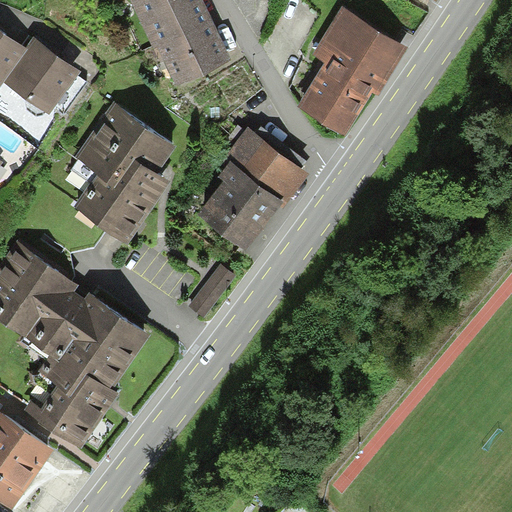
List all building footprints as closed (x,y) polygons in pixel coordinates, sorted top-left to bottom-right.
[(135,0),(155,42),(159,40),(177,77),(193,65),(234,51),(209,0),(135,0)] [(410,50),(345,9),(315,57),(327,64),(300,106),(346,135),(372,93),(380,98),(410,50)] [(0,19),(0,78),(3,75),(28,39),(25,37),(0,19)] [(47,106),(50,108),(54,102),(65,110),(90,76),(77,68),(83,60),(34,25),(25,37),(28,39),(3,75),(28,92),(26,95),(28,103),(37,110),(44,109),(47,106)] [(179,137),(117,95),(79,151),(81,153),(73,165),(90,177),(76,198),(129,234),(174,168),(162,161),(179,137)] [(225,170),(200,202),(247,239),(262,219),(278,199),(283,202),(311,166),(248,118),(225,147),(228,150),(217,164),(225,170)] [(29,367),(30,380),(46,390),(41,397),(31,390),(25,399),(39,408),(84,439),(110,402),(122,384),(114,378),(151,322),(89,280),(85,285),(76,279),(80,273),(19,232),(0,260),(0,277),(1,278),(0,280),(0,308),(54,345),(39,366),(29,367)] [(221,259),(190,302),(205,312),(236,270),(221,259)] [(0,489),(14,498),(53,439),(0,403),(0,489)]
